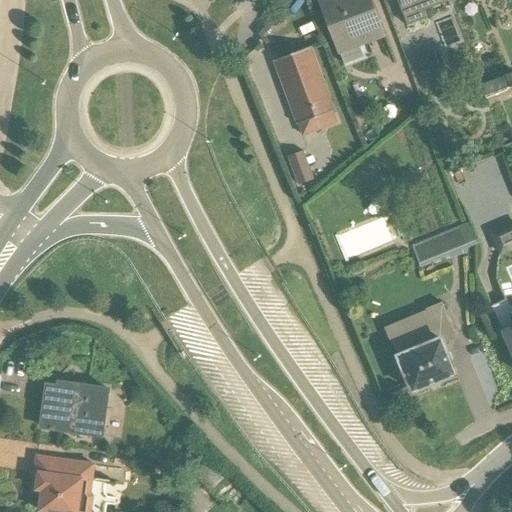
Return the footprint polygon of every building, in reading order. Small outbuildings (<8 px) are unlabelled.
[(370,0),(319,0),(338,55),(340,55),(368,44),(385,37),(370,0)] [(423,11),(449,1),(448,0),(396,0),(406,26),(426,18),(423,11)] [(373,57),(368,44),(340,55),(344,65),(354,61),(355,64),(373,57)] [(311,47),(274,61),(297,125),(299,124),(303,136),(338,123),(311,47)] [(434,53),(415,61),(427,90),(446,82),(434,53)] [(511,72),(480,85),(485,96),(509,87),(510,89),(511,87),(511,72)] [(288,158),(298,186),(314,180),(304,152),(288,158)] [(502,252),(511,248),(511,220),(492,228),(502,252)] [(469,222),(412,246),(421,267),(448,256),(450,260),(463,254),(462,250),(478,244),(469,222)] [(427,310),(385,329),(396,355),(390,358),(399,380),(406,377),(412,392),(416,390),(419,392),(426,389),(428,385),(455,374),(443,344),(456,339),(442,303),(427,309),(427,310)] [(511,318),(511,326),(502,331),(511,353),(511,317),(511,318)] [(57,386),(47,385),(41,427),(102,436),(108,389),(78,385),(78,383),(58,380),(57,386)] [(96,465),(37,456),(35,473),(39,473),(37,489),(43,490),(42,495),(40,510),(55,511),(92,511),(95,494),(92,494),(96,465)] [(194,472),(222,500),(238,484),(210,456),(194,472)] [(178,489),(176,484),(182,484),(184,465),(173,464),(171,479),(166,480),(165,478),(157,480),(160,493),(178,489)] [(42,495),(43,490),(37,489),(39,473),(35,473),(32,494),(42,495)]
